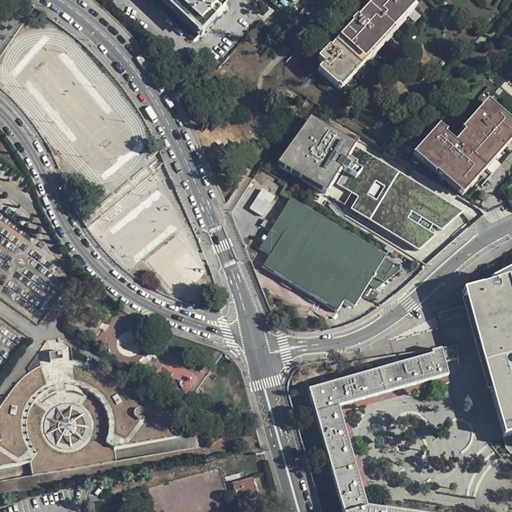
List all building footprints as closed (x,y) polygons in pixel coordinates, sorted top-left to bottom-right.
[(226,8),(217,0),(164,0),(168,4),(169,2),(182,14),(181,15),(192,26),(193,25),(202,33),(226,8)] [(322,65),(316,72),(334,89),(411,7),(406,2),(407,0),(377,0),(358,21),(355,19),(349,24),(352,27),(330,51),(327,48),(322,53),(325,56),(319,62),(322,65)] [(440,130),(417,152),(460,192),(511,136),(511,125),(490,106),(456,146),(440,130)] [(355,147),(311,117),(281,163),(326,193),(355,147)] [(381,149),(367,139),(360,149),(450,206),(457,195),(381,149)] [(165,162),(155,143),(75,212),(88,229),(165,162)] [(461,213),(360,149),(330,195),(345,204),(352,193),(361,199),(354,210),(417,251),(433,236),(426,232),(431,226),(440,231),(461,213)] [(262,216),(275,196),(262,188),(250,208),(262,216)] [(400,270),(289,202),(260,250),(269,256),(262,265),(338,312),(342,300),(354,306),(366,284),(378,291),(400,270)] [(506,281),(511,301),(511,272),(493,282),(494,285),(506,281)] [(511,301),(506,281),(494,285),(463,294),(481,359),(484,368),(503,438),(511,435),(511,301)] [(98,318),(102,310),(92,305),(88,313),(98,318)] [(51,348),(52,356),(58,355),(66,355),(64,345),(51,348)] [(457,347),(445,348),(446,356),(457,355),(457,347)] [(339,409),(448,378),(446,369),(441,351),(431,354),(432,356),(309,391),(342,511),(384,511),(368,509),(339,409)] [(58,355),(52,356),(45,359),(36,363),(32,366),(24,372),(17,379),(0,400),(0,461),(31,458),(36,449),(30,440),(26,427),(26,421),(28,410),(31,403),(35,396),(40,390),(45,395),(50,390),(54,389),(58,387),(64,386),(71,385),(78,386),(84,389),(87,383),(93,387),(98,391),(103,396),(107,403),(110,410),(111,419),(111,427),(110,433),(107,440),(116,445),(180,435),(186,426),(157,405),(101,363),(97,360),(88,357),(80,355),(74,355),(66,355),(58,355)] [(484,368),(481,359),(446,369),(448,378),(484,368)] [(78,422),(78,420),(78,418),(76,415),(73,413),(72,412),(67,412),(64,413),(63,414),(60,417),(59,419),(59,422),(59,423),(61,427),(62,429),(64,430),(66,431),(68,431),(70,431),(72,430),(74,430),(76,427),(78,425),(78,422)] [(258,498),(253,478),(232,483),(237,503),(258,498)]
